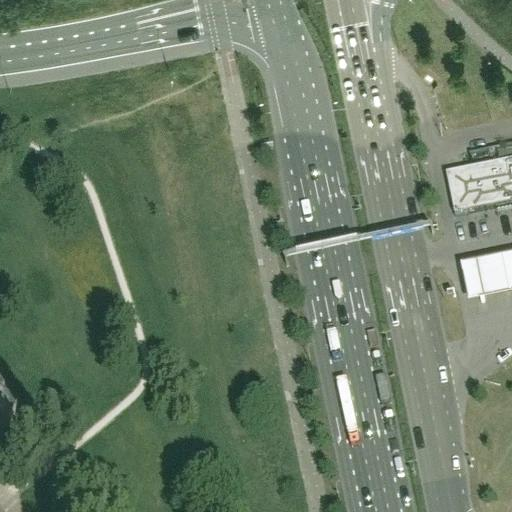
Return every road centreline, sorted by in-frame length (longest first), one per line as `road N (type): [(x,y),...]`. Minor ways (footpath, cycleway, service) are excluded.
road 1 (primary): [(274,0),(384,511)]
road 2 (primary): [(448,511),(362,55)]
road 3 (motorway): [(0,56),(270,0)]
